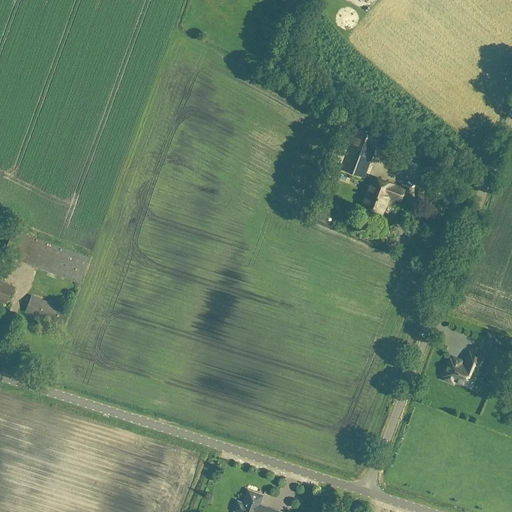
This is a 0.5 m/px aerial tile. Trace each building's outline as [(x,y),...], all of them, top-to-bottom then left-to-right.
[(365,178),(381,139),(357,129),(341,168),(365,178)] [(438,193),(443,181),(423,173),(418,185),(438,193)] [(394,185),(373,178),(362,208),(382,216),(389,197),(401,201),(405,190),(393,186),(394,185)] [(314,217),(321,219),(323,210),(316,209),(314,217)] [(26,264),(80,284),(90,258),(14,229),(4,255),(27,263),(26,264)] [(0,300),(1,301),(7,303),(13,286),(4,283),(7,274),(0,271),(0,300)] [(37,279),(35,288),(51,291),(53,282),(37,279)] [(64,327),(70,311),(32,296),(26,312),(64,327)] [(497,377),(506,355),(495,351),(486,373),(497,377)] [(450,360),(443,376),(445,377),(444,379),(453,383),(454,381),(463,385),(470,388),(473,380),(474,378),(482,359),(469,354),(464,366),(463,365),(461,364),(462,362),(453,358),(452,361),(450,360)] [(246,503),(245,505),(238,502),(234,511),(237,511),(278,511),(263,506),(263,508),(259,506),(261,500),(259,495),(251,492),(247,494),(245,500),(246,503)]
